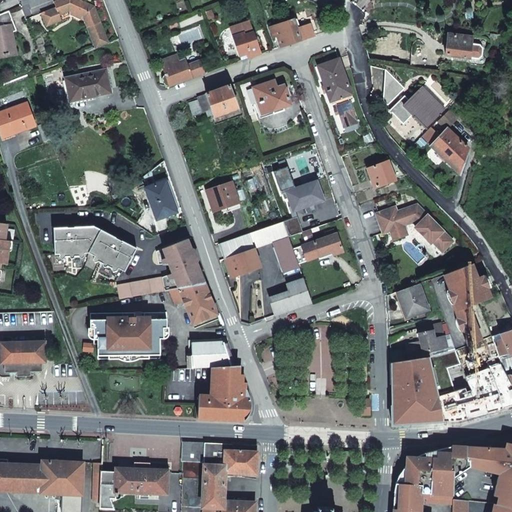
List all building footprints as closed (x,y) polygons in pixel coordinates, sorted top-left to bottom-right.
[(41,13),(46,27),(61,21),(59,15),(70,12),(84,18),(87,28),(95,49),(109,43),(101,22),(95,6),(81,0),(57,0),(54,2),(56,7),(41,13)] [(211,10),(206,12),(209,20),(214,18),(211,10)] [(0,55),(17,53),(13,32),(12,25),(14,24),(9,11),(0,14),(0,55)] [(81,20),(84,18),(70,12),(69,15),(81,20)] [(176,19),(167,22),(169,28),(178,25),(176,19)] [(277,36),(280,47),(301,40),(297,29),(300,28),(297,19),(294,20),(270,27),(272,34),(276,33),(277,36)] [(230,28),(233,36),(241,60),(261,53),(253,32),(248,21),(230,28)] [(448,33),(446,55),(470,58),(472,36),(448,33)] [(161,60),(163,64),(178,58),(177,54),(161,60)] [(161,75),(165,88),(169,87),(204,73),(199,60),(187,65),(185,58),(179,60),(178,58),(163,64),(164,67),(163,67),(165,74),(161,75)] [(339,58),(318,66),(330,102),(334,100),(348,96),(351,94),(339,58)] [(66,79),(71,101),(110,92),(105,71),(66,79)] [(291,105),(284,85),(277,88),(274,80),(252,87),(262,115),(273,111),(274,114),(284,111),(283,108),(291,105)] [(215,117),(238,109),(230,86),(206,94),(197,97),(198,100),(190,103),(194,115),(211,109),(215,117)] [(413,116),(426,129),(445,110),(422,87),(414,95),(403,106),(413,116)] [(403,106),(414,95),(407,88),(391,105),(388,108),(405,125),(413,116),(403,106)] [(339,113),(341,121),(347,120),(348,123),(356,120),(356,118),(353,108),(352,108),(348,96),(334,100),(337,109),(339,113)] [(0,112),(0,125),(4,137),(35,126),(27,103),(0,112)] [(439,120),(448,128),(458,118),(449,110),(439,120)] [(44,123),(39,125),(45,142),(50,139),(44,123)] [(440,136),(432,128),(428,131),(422,137),(451,166),(461,156),(466,157),(469,149),(448,128),(440,136)] [(461,156),(451,166),(460,175),(466,157),(461,156)] [(389,161),(368,169),(375,188),(396,181),(389,161)] [(145,188),(157,220),(177,212),(165,181),(145,188)] [(317,181),(285,192),(293,212),(324,201),(317,181)] [(239,203),(232,182),(207,191),(214,211),(239,203)] [(393,208),(376,214),(383,233),(390,231),(395,229),(398,224),(402,222),(404,226),(413,223),(417,226),(433,242),(443,252),(453,242),(416,209),(395,213),(393,208)] [(0,264),(6,265),(10,241),(5,240),(7,224),(0,222),(0,264)] [(239,275),(260,268),(253,249),(272,242),(273,242),(288,237),(283,222),(220,244),(229,275),(238,272),(239,275)] [(390,231),(394,240),(408,235),(404,226),(402,222),(398,224),(395,229),(390,231)] [(114,265),(119,267),(125,270),(137,248),(94,226),(54,228),(55,253),(59,253),(65,253),(70,253),(74,252),(79,252),(84,252),(88,252),(95,255),(100,258),(105,260),(109,262),(114,265)] [(417,226),(415,228),(431,244),(433,242),(417,226)] [(293,249),(298,265),(331,253),(333,256),(343,252),(336,234),(335,234),(334,230),(324,233),(326,237),(293,249)] [(283,273),(299,267),(298,265),(293,249),(288,237),(273,242),(276,249),(275,250),(280,265),(283,273)] [(179,288),(204,283),(205,283),(196,263),(198,260),(194,250),(191,249),(188,239),(158,250),(162,262),(167,260),(174,277),(117,287),(119,299),(120,299),(152,293),(165,291),(169,290),(179,288)] [(475,272),(471,264),(443,275),(447,283),(454,303),(453,304),(469,346),(482,340),(468,305),(478,301),(490,296),(483,277),(477,279),(475,272)] [(275,315),(312,302),(303,279),(287,285),(289,292),(270,299),(275,315)] [(184,302),(194,325),(217,316),(204,283),(179,288),(169,290),(175,305),(184,302)] [(409,317),(429,310),(419,284),(397,292),(400,301),(402,300),(409,317)] [(402,300),(400,301),(407,318),(409,317),(402,300)] [(167,329),(167,313),(90,313),(90,329),(93,329),(93,344),(97,344),(97,359),(159,360),(159,340),(163,340),(163,329),(167,329)] [(217,316),(194,325),(195,328),(219,320),(217,316)] [(442,323),(422,327),(423,332),(419,333),(421,341),(406,345),(409,360),(429,356),(434,355),(448,351),(442,323)] [(493,339),(498,356),(511,352),(511,330),(506,332),(492,337),(493,339)] [(193,368),(213,367),(231,366),(223,339),(190,340),(192,355),(193,368)] [(493,339),(490,340),(495,356),(498,356),(493,339)] [(30,375),(30,371),(42,371),(41,362),(46,362),(45,342),(10,342),(3,343),(0,343),(1,364),(5,364),(6,372),(17,371),(18,375),(30,375)] [(455,349),(448,351),(434,355),(429,356),(439,396),(454,392),(447,368),(460,364),(455,349)] [(503,366),(507,375),(511,373),(511,352),(498,356),(502,365),(503,366)] [(429,356),(409,360),(391,363),(390,428),(444,424),(439,396),(429,356)] [(213,367),(212,382),(239,383),(240,374),(237,374),(237,365),(231,366),(213,367)] [(234,397),(234,392),(247,391),(243,383),(239,383),(212,382),(211,396),(234,397)] [(240,420),(240,419),(245,419),(245,409),(246,409),(247,398),(250,398),(247,391),(234,392),(234,397),(211,396),(199,395),(198,402),(197,417),(238,420),(238,419),(240,420)] [(368,400),(360,400),(360,415),(369,414),(368,400)] [(165,401),(164,415),(197,417),(198,402),(165,401)] [(511,443),(507,442),(505,448),(467,447),(467,459),(469,459),(469,466),(471,490),(500,497),(511,499),(511,443)] [(224,501),(225,473),(256,474),(257,452),(256,452),(257,445),(195,443),(190,449),(183,449),(183,455),(192,455),(201,464),(204,462),(202,507),(222,508),(221,511),(254,511),(255,502),(224,501)] [(421,511),(422,498),(427,498),(427,502),(453,503),(453,499),(454,477),(469,466),(469,459),(467,459),(467,447),(452,446),(452,447),(452,453),(433,452),(433,459),(426,458),(416,458),(411,461),(407,465),(406,476),(399,475),(396,483),(395,489),(393,508),(393,511),(421,511)] [(426,453),(426,458),(433,459),(433,452),(452,453),(452,447),(440,449),(426,453)] [(192,455),(183,455),(183,463),(201,464),(192,455)] [(61,511),(81,511),(82,495),(83,462),(42,460),(42,464),(41,493),(58,494),(58,499),(62,499),(61,511)] [(42,464),(7,463),(7,492),(41,493),(42,464)] [(93,463),(92,502),(101,502),(102,471),(103,463),(93,463)] [(117,498),(114,493),(168,495),(169,469),(115,468),(115,472),(102,471),(101,502),(101,508),(115,508),(111,498),(117,498)] [(498,504),(511,507),(511,499),(500,497),(498,504)] [(467,511),(468,501),(453,499),(453,503),(452,511),(467,511)]
